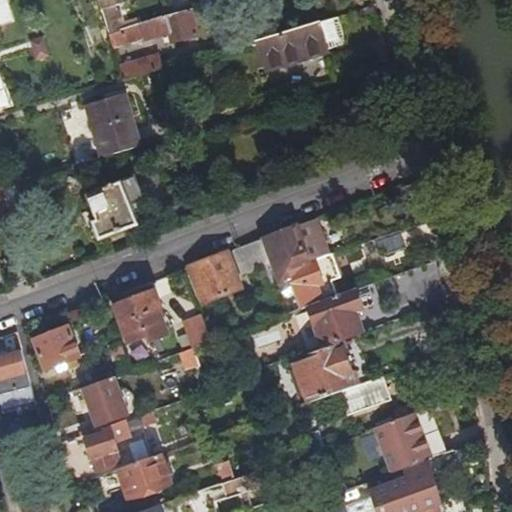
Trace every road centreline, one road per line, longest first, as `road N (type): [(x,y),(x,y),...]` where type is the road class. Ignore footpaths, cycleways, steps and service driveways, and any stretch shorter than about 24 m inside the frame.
road 1 (residential): [(0,317),(426,154)]
road 2 (residential): [(426,154),(495,442),(503,511)]
road 3 (residential): [(384,0),(426,154)]
